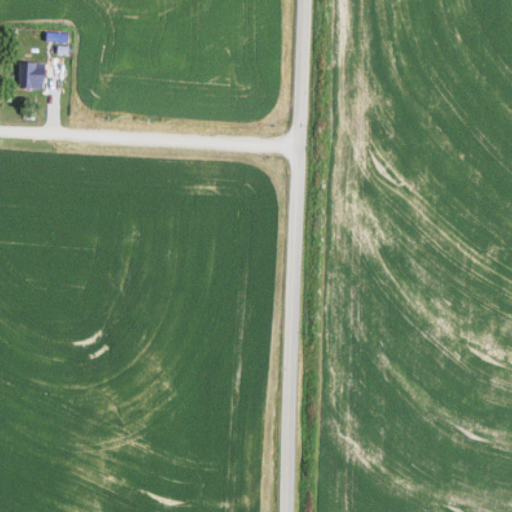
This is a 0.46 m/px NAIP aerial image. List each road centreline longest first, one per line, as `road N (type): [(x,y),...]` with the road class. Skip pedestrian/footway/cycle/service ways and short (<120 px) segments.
road 1 (tertiary): [(303,0),(284,511)]
road 2 (residential): [(296,145),(0,130)]
